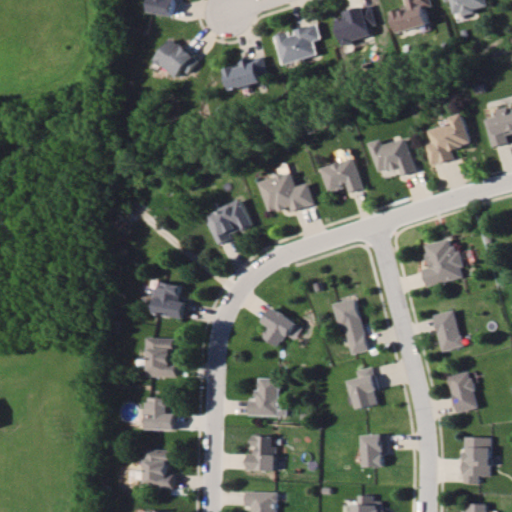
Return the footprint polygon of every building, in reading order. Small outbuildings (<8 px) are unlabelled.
[(148,0),(147,10),(170,14),(172,0),(148,0)] [(392,10),(398,32),(431,22),(427,6),(434,5),(432,0),(407,0),(409,5),(392,10)] [(452,0),(456,12),(463,10),(464,13),(477,10),(476,7),(489,3),(488,0),(452,0)] [(336,18),(345,46),(356,42),(355,39),(373,34),(371,26),(378,24),(371,2),(343,11),(344,15),(336,18)] [(276,34),(285,64),(319,53),(315,40),(323,38),(318,21),(295,28),(296,33),(291,34),(290,30),(276,34)] [(154,58),(176,76),(183,68),(189,72),(199,60),(194,56),(196,54),(180,41),(178,43),(171,37),(154,58)] [(226,67),(233,89),(264,80),(262,74),(270,71),(265,54),(241,61),(242,62),(226,67)] [(495,146),(511,142),(509,135),(511,133),(511,106),(500,110),(501,115),(488,119),(495,146)] [(474,143),(464,112),(451,116),(453,123),(431,129),(435,141),(428,143),(434,165),(457,158),(455,149),(474,143)] [(387,143),(386,138),(373,142),(381,172),(397,167),(399,176),(420,170),(410,137),(387,143)] [(367,187),(357,157),(323,168),(332,192),(349,187),(351,193),(367,187)] [(262,181),(271,212),(294,206),(295,210),(317,204),(311,182),(299,185),(295,171),(262,181)] [(255,225),(245,200),(209,214),(221,244),(235,238),(234,234),(255,225)] [(429,285),(466,278),(464,267),(457,238),(428,244),(433,266),(426,268),(429,285)] [(189,301),(183,300),(185,284),(161,282),(158,313),(187,317),(189,301)] [(348,328),(354,354),(372,350),(359,297),(336,303),(342,329),(348,328)] [(271,326),(265,335),(282,347),(299,322),(275,306),(265,321),(271,326)] [(468,345),(458,309),(437,314),(447,351),(468,345)] [(151,376),(184,377),(184,361),(177,361),(178,338),(152,337),(151,376)] [(384,403),(375,366),(360,370),(362,377),(352,380),(359,409),(384,403)] [(452,376),(462,413),(485,406),(474,370),(452,376)] [(252,399),(251,414),(289,416),(290,408),(283,408),(284,377),(260,377),(259,399),(252,399)] [(151,429),(179,429),(179,412),(173,412),(173,397),(151,397),(151,409),(151,429)] [(388,466),(388,451),(392,451),(391,433),(366,434),(367,467),(388,466)] [(279,470),(280,445),(275,445),(276,435),(255,434),(254,451),(250,451),(250,469),(279,470)] [(495,476),(495,437),(468,436),(467,483),(483,483),(483,475),(495,476)] [(177,488),(177,473),(173,473),(173,449),(148,448),(147,487),(177,488)] [(254,511),(279,511),(280,491),(249,491),(248,506),(254,506),(254,511)] [(384,511),(385,501),(377,500),(377,494),(361,494),(361,503),(356,503),(355,511),(384,511)] [(498,511),(499,510),(490,510),(490,503),(470,503),(469,511),(498,511)]
